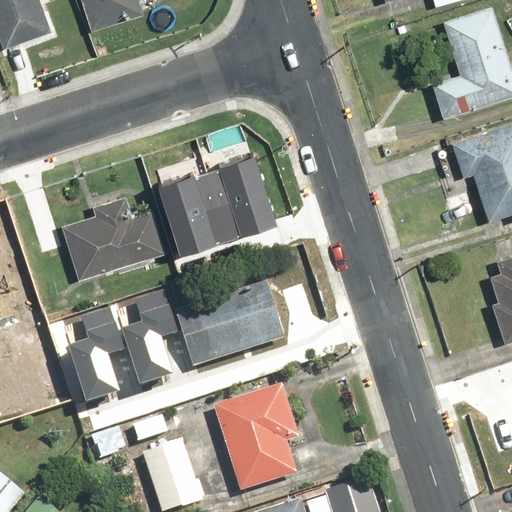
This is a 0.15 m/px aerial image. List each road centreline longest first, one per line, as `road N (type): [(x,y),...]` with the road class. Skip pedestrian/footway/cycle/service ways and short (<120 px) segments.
road 1 (residential): [(291,47),(443,511)]
road 2 (residential): [(291,47),(0,141)]
